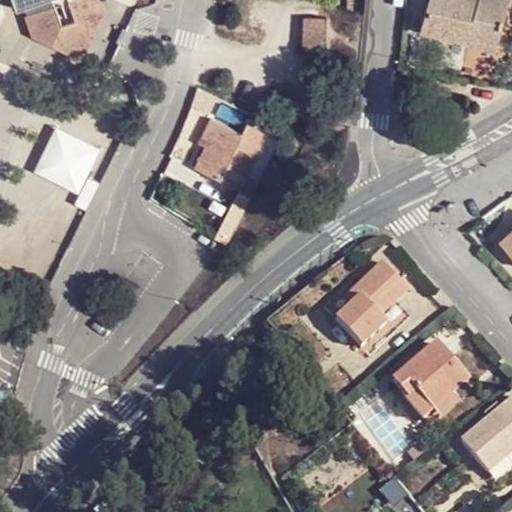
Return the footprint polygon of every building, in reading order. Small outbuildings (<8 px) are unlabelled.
[(15,0),(21,12),(49,0),(15,0)] [(510,6),(494,0),(430,0),(419,32),(493,57),(510,6)] [(303,18),(302,50),(323,51),(324,19),(303,18)] [(211,149),(206,146),(196,165),(225,177),(230,160),(247,169),(265,132),(244,120),(240,130),(207,115),(200,130),(213,137),(214,142),(211,149)] [(196,141),(206,146),(211,149),(214,142),(213,137),(200,130),(196,141)] [(230,160),(225,177),(223,181),(239,187),(241,178),(247,169),(230,160)] [(241,178),(239,187),(235,196),(248,201),(256,186),(241,178)] [(511,229),(502,238),(511,248),(511,229)] [(389,264),(358,291),(366,299),(355,309),(341,320),(368,352),(396,329),(387,317),(415,293),(389,264)] [(366,299),(358,291),(346,301),(355,309),(366,299)] [(420,397),(438,416),(462,398),(468,406),(478,397),(470,390),(475,385),(439,345),(396,383),(413,402),(420,397)] [(462,398),(438,416),(446,425),(468,406),(462,398)] [(511,463),(511,404),(468,444),(498,476),(511,463)] [(150,450),(140,461),(148,468),(158,457),(150,450)]
